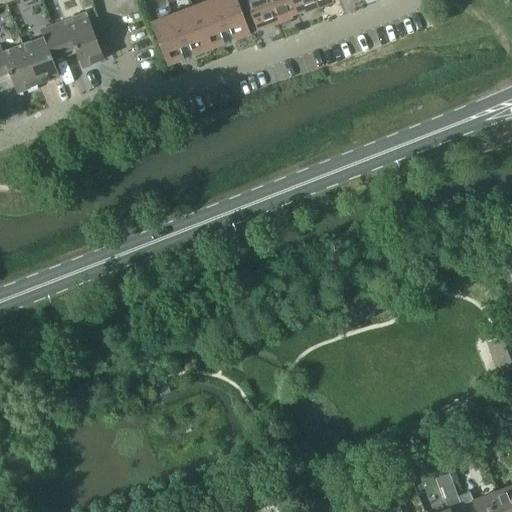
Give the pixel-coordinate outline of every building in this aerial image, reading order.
[(208,51),(228,43),(211,0),(192,8),(208,51)] [(211,0),(228,43),(250,34),(237,0),(211,0)] [(267,28),(279,24),(269,0),(245,0),(257,30),(258,29),(263,27),(267,28)] [(269,0),(279,24),(291,19),(292,16),(298,14),(292,0),(269,0)] [(292,0),(298,14),(304,11),(307,13),(319,8),(315,0),(292,0)] [(315,0),(319,8),(331,3),(332,0),(333,0),(315,0)] [(190,58),(208,51),(192,8),(173,15),(190,58)] [(65,22),(53,26),(63,52),(75,47),(83,68),(104,60),(97,42),(106,39),(97,16),(89,20),(86,12),(65,20),(65,22)] [(168,66),(190,58),(173,15),(152,23),(168,66)] [(43,38),(23,46),(38,85),(59,77),(51,56),(63,52),(53,26),(41,31),(43,38)] [(0,46),(0,76),(10,72),(18,93),(38,85),(23,46),(4,53),(1,46),(0,46)] [(499,372),(511,367),(511,333),(488,343),(499,372)] [(511,511),(511,486),(496,493),(503,511),(511,511)] [(470,492),(458,497),(464,511),(503,511),(496,493),(473,501),(470,492)] [(450,510),(445,511),(464,511),(458,497),(446,501),(450,510)]
